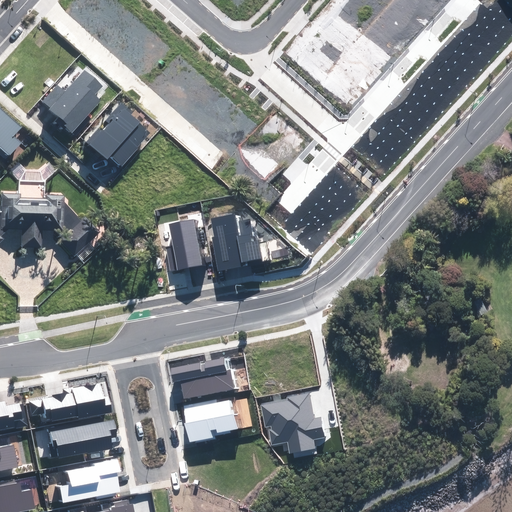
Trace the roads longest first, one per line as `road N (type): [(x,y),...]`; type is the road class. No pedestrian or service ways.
road 1 (residential): [(147,333),(307,301),(336,283),(511,86)]
road 2 (residential): [(147,333),(172,459),(164,471),(148,474),(135,461),(112,352)]
road 3 (residential): [(34,0),(215,161)]
road 4 (residential): [(343,133),(463,0)]
road 5 (residential): [(241,46),(343,133)]
